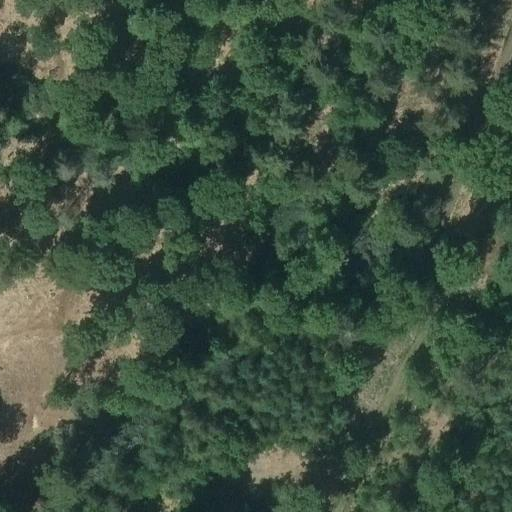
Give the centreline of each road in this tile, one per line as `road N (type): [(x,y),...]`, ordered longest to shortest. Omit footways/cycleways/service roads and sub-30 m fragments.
road 1 (track): [(435,294),(438,229),(511,37)]
road 2 (track): [(340,511),(435,294)]
